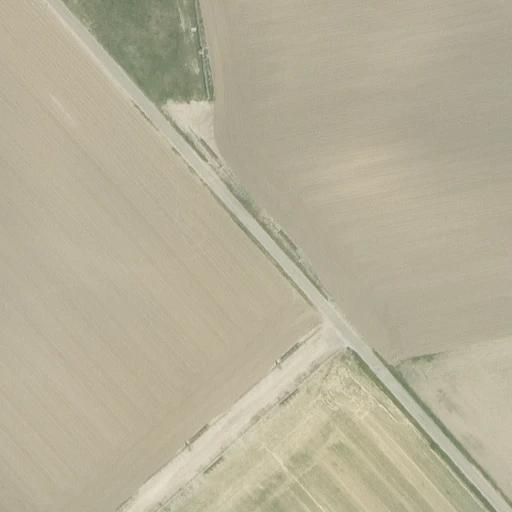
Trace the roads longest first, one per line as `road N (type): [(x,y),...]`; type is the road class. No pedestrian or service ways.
road 1 (unclassified): [(504,511),(47,0)]
road 2 (track): [(139,511),(342,330)]
